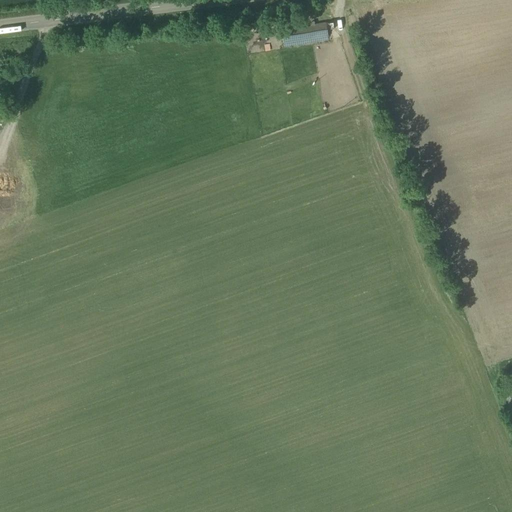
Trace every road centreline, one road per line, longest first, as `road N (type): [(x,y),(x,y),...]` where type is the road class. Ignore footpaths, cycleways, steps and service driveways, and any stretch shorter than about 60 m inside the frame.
road 1 (tertiary): [(214,0),(0,27)]
road 2 (track): [(45,21),(0,155)]
